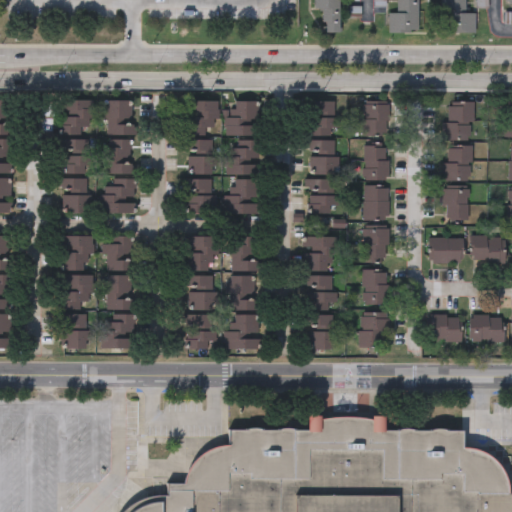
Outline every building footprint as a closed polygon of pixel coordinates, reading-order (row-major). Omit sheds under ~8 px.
[(313,7),(313,0),(339,0),(339,32),(322,32),(322,7),(313,7)] [(397,0),(418,0),(418,32),(388,32),(388,12),(397,12),(397,0)] [(465,0),(465,12),(475,12),(475,32),(441,31),(441,0),(465,0)] [(91,134),(60,134),(60,98),(91,98),(91,134)] [(13,135),(0,135),(0,100),(13,100),(13,135)] [(133,100),(133,135),(105,135),(105,100),(133,100)] [(183,100),(218,100),(218,134),(183,134),(183,100)] [(257,100),(257,135),(224,135),(224,100),(257,100)] [(307,100),(334,100),(334,135),(307,135),(307,100)] [(442,121),(447,121),(447,101),(472,101),(472,140),(442,140),(442,121)] [(361,136),(361,103),(387,103),(387,136),(361,136)] [(12,171),(0,171),(0,138),(12,138),(12,171)] [(88,138),(88,213),(61,213),(61,138),(88,138)] [(104,174),(104,139),(136,139),(136,174),(104,174)] [(188,174),(188,139),(214,139),(214,174),(188,174)] [(257,139),(257,174),(225,174),(225,139),(257,139)] [(334,139),(334,175),(304,175),(304,139),(334,139)] [(362,144),(387,144),(387,179),(362,179),(362,144)] [(471,145),(471,180),(444,180),(444,145),(471,145)] [(10,211),(0,211),(0,177),(10,177),(10,211)] [(334,177),(335,213),(303,213),(302,177),(334,177)] [(134,213),(101,213),(101,178),(134,178),(134,213)] [(211,216),(185,216),(185,178),(211,178),(211,216)] [(227,178),(257,178),(257,214),(227,214),(227,178)] [(362,219),(362,185),(387,185),(387,219),(362,219)] [(468,187),(468,220),(443,220),(443,187),(468,187)] [(362,261),(362,228),(386,228),(386,261),(362,261)] [(0,234),(9,234),(10,269),(0,269),(0,234)] [(92,235),(92,271),(58,270),(58,235),(92,235)] [(133,235),(133,271),(104,271),(104,235),(133,235)] [(219,255),(212,255),(212,271),(184,271),(184,235),(219,235),(219,255)] [(258,271),(227,271),(227,236),(258,236),(258,271)] [(335,236),(335,271),(301,271),(301,236),(335,236)] [(469,236),(504,236),(504,262),(469,262),(469,236)] [(428,237),(462,237),(462,262),(428,262),(428,237)] [(386,269),(386,304),(361,304),(361,269),(386,269)] [(105,274),(131,273),(132,309),(105,309),(105,274)] [(0,310),(0,274),(8,274),(8,310),(0,310)] [(60,274),(92,274),(92,308),(60,308),(60,274)] [(184,311),(184,274),(212,274),(212,311),(184,311)] [(255,310),(228,310),(228,274),(255,274),(255,310)] [(303,310),(303,274),(332,275),(332,310),(303,310)] [(358,346),(359,312),(386,312),(385,347),(358,346)] [(8,348),(0,348),(0,313),(8,313),(8,348)] [(182,313),(213,313),(213,349),(182,349),(182,313)] [(62,348),(62,314),(89,314),(89,348),(62,348)] [(101,349),(101,314),(134,314),(134,349),(101,349)] [(222,330),(230,330),(230,314),(256,314),(256,348),(222,348),(222,330)] [(309,348),(309,314),(334,314),(334,348),(309,348)] [(469,341),(469,314),(504,314),(504,341),(469,341)] [(460,315),(460,341),(428,341),(428,315),(460,315)] [(511,511),(511,491),(503,491),(505,477),(497,461),(484,450),(463,445),(461,429),(382,428),(368,418),(348,417),(329,417),(311,428),(232,428),(232,444),(205,450),(189,465),(185,482),(166,483),(159,499),(138,504),(127,511),(511,511)]
